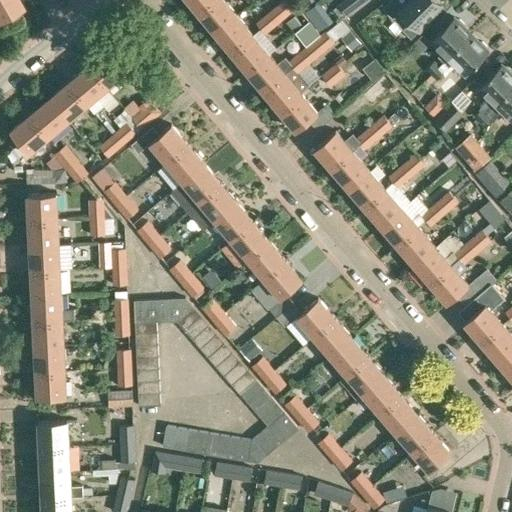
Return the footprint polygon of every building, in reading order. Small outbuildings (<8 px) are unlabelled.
[(18,0),(0,0),(0,19),(22,7),(18,0)] [(188,0),(199,12),(213,0),(188,0)] [(235,15),(223,0),(213,0),(199,12),(215,32),(235,15)] [(281,0),(256,22),(261,27),(288,4),(284,0),(281,0)] [(343,0),(338,4),(333,8),(340,18),(342,15),(343,16),(346,14),(347,15),(366,0),(343,0)] [(409,0),(400,9),(411,21),(403,29),(412,38),(420,29),(430,19),(428,17),(442,3),(438,0),(409,0)] [(288,4),(261,27),(266,33),(293,10),(288,4)] [(235,15),(215,32),(231,51),(252,34),(235,15)] [(448,55),(471,32),(454,15),(431,38),(448,55)] [(340,36),(349,29),(340,18),(326,30),(320,35),(308,20),(295,30),(307,45),(317,57),(335,42),(334,41),(340,36)] [(349,28),(349,29),(340,36),(350,48),(359,41),(349,28)] [(488,50),(471,32),(448,55),(448,56),(439,65),(431,73),(437,80),(444,73),(446,74),(457,64),(466,73),(488,50)] [(252,34),(231,51),(247,71),(268,54),(252,34)] [(298,72),(317,57),(307,45),(289,60),(288,61),(293,66),(294,67),(298,72)] [(107,48),(88,64),(106,86),(126,70),(107,48)] [(268,54),(247,71),(263,91),(293,66),(288,61),(289,60),(286,55),(276,63),(268,54)] [(435,60),(430,64),(426,69),(431,73),(439,65),(435,60)] [(322,74),(331,85),(346,73),(336,62),(322,74)] [(474,116),(478,120),(511,85),(511,72),(501,62),(479,86),(491,98),(486,102),(487,102),(474,116)] [(88,64),(68,80),(87,103),(95,112),(105,105),(97,95),(106,86),(88,64)] [(293,66),(263,91),(280,110),(301,93),(285,74),(294,67),(293,66)] [(363,94),(372,104),(393,85),(384,75),(363,94)] [(68,80),(49,97),(68,119),(87,103),(68,80)] [(458,93),(448,82),(424,105),(434,115),(458,93)] [(511,85),(478,120),(485,127),(498,114),(499,114),(503,110),(511,118),(511,85)] [(301,93),(280,110),(296,130),(309,119),(317,129),(336,114),(327,103),(317,112),(301,93)] [(142,129),(162,112),(149,96),(138,106),(141,110),(132,117),(142,129)] [(49,97),(30,113),(48,135),(68,119),(49,97)] [(447,130),(464,112),(452,101),(435,118),(447,130)] [(48,135),(30,113),(10,130),(29,152),(48,135)] [(370,125),(379,137),(393,125),(383,114),(370,125)] [(127,121),(113,133),(123,145),(136,133),(127,121)] [(138,153),(151,142),(166,160),(187,142),(171,123),(159,133),(153,126),(131,144),(138,153)] [(364,130),(357,136),(356,137),(360,142),(361,143),(365,148),(379,137),(370,125),(364,130)] [(315,147),(332,166),(360,142),(356,137),(357,136),(353,133),(345,139),(336,129),(315,147)] [(123,145),(113,133),(99,145),(109,156),(123,145)] [(456,145),(474,168),(475,169),(490,156),(470,133),(456,145)] [(187,142),(166,160),(183,179),(204,161),(187,142)] [(360,142),(332,166),(348,186),(369,167),(354,149),(361,143),(360,142)] [(66,144),(60,149),(83,177),(89,172),(66,144)] [(83,177),(60,149),(54,154),(77,181),(83,177)] [(389,175),(393,180),(421,157),(416,152),(389,175)] [(421,157),(393,180),(399,187),(426,164),(421,157)] [(204,161),(183,179),(183,180),(171,190),(187,209),(220,181),(204,161)] [(369,167),(348,186),(365,205),(386,187),(369,167)] [(104,190),(115,204),(127,194),(116,180),(104,190)] [(220,181),(187,209),(203,229),(237,200),(220,181)] [(511,185),(500,198),(511,210),(511,185)] [(386,187),(365,205),(381,224),(403,206),(386,187)] [(422,214),(426,219),(454,195),(449,190),(422,214)] [(28,193),(29,218),(59,217),(57,191),(28,193)] [(127,194),(115,204),(128,218),(139,209),(127,194)] [(454,195),(426,219),(432,225),(459,201),(454,195)] [(89,198),(90,215),(105,215),(104,198),(89,198)] [(237,200),(203,229),(204,229),(216,218),(232,237),(253,219),(237,200)] [(403,206),(381,224),(398,243),(419,225),(403,206)] [(105,215),(90,215),(91,235),(106,234),(105,215)] [(59,217),(29,218),(31,244),(60,242),(59,217)] [(253,219),(232,237),(238,244),(228,253),(237,263),(247,254),(249,257),(270,239),(253,219)] [(137,229),(148,242),(159,233),(148,220),(137,229)] [(419,225),(398,243),(415,263),(436,244),(419,225)] [(454,251),(460,257),(487,234),(482,228),(454,251)] [(159,233),(148,242),(160,257),(172,248),(159,233)] [(487,234),(460,257),(465,263),(492,240),(487,234)] [(270,239),(249,257),(265,276),(286,258),(270,239)] [(60,242),(31,244),(32,269),(61,268),(60,242)] [(436,244),(415,263),(431,282),(452,264),(436,244)] [(67,247),(68,263),(79,262),(79,247),(67,247)] [(111,248),(112,265),(127,264),(127,247),(111,248)] [(170,268),(181,281),(192,272),(181,258),(170,268)] [(269,307),(277,316),(294,302),(285,292),(303,277),(286,258),(265,276),(252,288),(268,308),(269,307)] [(127,264),(112,265),(113,284),(128,283),(127,264)] [(452,264),(431,282),(448,301),(469,283),(452,264)] [(61,268),(32,269),(33,294),(62,293),(61,268)] [(472,280),(481,291),(489,285),(492,282),(496,279),(487,268),(472,280)] [(192,272),(181,281),(193,296),(205,286),(192,272)] [(459,311),(466,320),(464,321),(481,340),(502,322),(491,309),(505,297),(492,282),(489,285),(481,291),(459,311)] [(62,293),(33,294),(34,320),(63,318),(63,319),(75,318),(74,308),(63,308),(62,293)] [(294,302),(277,316),(285,325),(298,315),(314,334),(336,316),(319,296),(302,311),(294,302)] [(133,300),(135,322),(156,321),(177,320),(193,306),(185,297),(133,300)] [(202,307),(214,321),(225,311),(213,297),(202,307)] [(114,298),(115,316),(130,315),(129,298),(114,298)] [(193,306),(177,320),(185,329),(201,315),(193,306)] [(387,318),(403,328),(408,321),(392,310),(387,318)] [(225,311),(214,321),(225,335),(237,325),(225,311)] [(130,315),(115,316),(116,334),(131,334),(130,315)] [(201,315),(185,329),(192,338),(209,324),(201,315)] [(336,316),(314,334),(331,353),(352,335),(336,316)] [(63,318),(34,320),(36,345),(65,344),(63,319),(63,318)] [(135,322),(135,334),(157,333),(156,321),(135,322)] [(511,333),(502,322),(481,340),(498,359),(511,347),(511,333)] [(209,324),(192,338),(200,347),(217,333),(209,324)] [(135,334),(136,346),(158,345),(157,333),(135,334)] [(217,333),(200,347),(208,356),(225,342),(217,333)] [(352,335),(331,353),(347,372),(369,354),(352,335)] [(250,360),(260,351),(250,340),(240,349),(250,360)] [(225,342),(208,356),(216,366),(233,351),(225,342)] [(65,344),(36,345),(37,370),(66,369),(65,344)] [(136,346),(136,358),(158,357),(158,345),(136,346)] [(511,347),(498,359),(511,375),(511,347)] [(116,349),(117,367),(132,366),(132,348),(116,349)] [(233,351),(216,366),(224,375),(241,360),(233,351)] [(369,354),(347,372),(364,392),(385,373),(369,354)] [(252,365),(263,378),(275,368),(264,355),(252,365)] [(136,358),(137,370),(159,369),(158,357),(136,358)] [(241,360),(224,375),(232,384),(249,370),(241,360)] [(132,366),(117,367),(118,385),(133,384),(132,366)] [(275,368),(263,378),(275,393),(287,383),(275,368)] [(66,369),(37,370),(38,396),(67,394),(66,369)] [(137,370),(137,381),(159,380),(159,369),(137,370)] [(249,370),(232,384),(240,393),(257,379),(249,370)] [(385,373),(364,392),(380,411),(402,393),(385,373)] [(264,387),(257,379),(240,393),(247,401),(264,387)] [(137,381),(138,393),(160,392),(159,380),(137,381)] [(264,387),(247,401),(254,409),(271,395),(264,387)] [(88,406),(109,405),(134,403),(133,389),(108,390),(108,392),(87,393),(88,406)] [(139,405),(160,404),(160,392),(138,393),(139,405)] [(402,393),(380,411),(397,430),(418,412),(402,393)] [(285,403),(296,417),(307,407),(296,394),(285,403)] [(271,395),(254,409),(261,417),(278,403),(271,395)] [(120,425),(120,442),(136,441),(134,403),(109,405),(110,426),(120,425)] [(278,403),(261,417),(268,425),(282,442),(299,428),(278,403)] [(307,407),(296,417),(308,431),(321,422),(307,407)] [(418,412),(397,430),(413,449),(435,431),(418,412)] [(39,420),(40,446),(70,444),(68,419),(39,420)] [(174,447),(177,426),(167,425),(163,445),(174,447)] [(274,448),(282,442),(268,425),(260,432),(274,448)] [(184,449),(188,428),(177,426),(174,447),(184,449)] [(195,451),(199,430),(188,428),(184,449),(195,451)] [(195,451),(206,453),(209,432),(199,430),(195,451)] [(435,431),(413,449),(414,450),(405,457),(413,466),(422,459),(430,469),(451,450),(435,431)] [(216,455),(220,433),(209,432),(206,453),(216,455)] [(266,455),(274,448),(260,432),(252,439),(266,455)] [(318,442),(329,455),(341,445),(329,432),(318,442)] [(227,456),(231,435),(220,433),(216,455),(227,456)] [(238,458),(241,437),(231,435),(227,456),(238,458)] [(266,455),(252,439),(241,437),(238,458),(258,462),(266,455)] [(136,441),(120,442),(121,461),(137,461),(136,441)] [(70,444),(40,446),(42,471),(71,470),(70,444)] [(341,445),(329,455),(341,469),(354,460),(341,445)] [(86,471),(85,448),(76,448),(77,472),(86,471)] [(166,467),(183,469),(185,455),(155,449),(151,470),(166,472),(166,467)] [(185,455),(183,469),(201,473),(203,458),(185,455)] [(103,468),(115,468),(115,461),(115,459),(102,459),(103,468)] [(214,475),(233,478),(235,463),(217,460),(214,475)] [(235,463),(233,478),(251,481),(253,466),(235,463)] [(264,483),(283,486),(285,471),(267,468),(264,483)] [(42,471),(43,497),(50,496),(72,495),(72,496),(84,495),(84,488),(83,484),(72,485),(71,470),(42,471)] [(351,480),(363,494),(374,484),(362,470),(351,480)] [(285,471),(283,486),(301,489),(303,474),(285,471)] [(121,475),(117,493),(133,492),(136,479),(121,475)] [(314,494),(332,500),(334,485),(319,480),(314,494)] [(384,489),(386,497),(374,484),(363,494),(374,508),(386,498),(388,503),(407,496),(404,483),(384,489)] [(334,485),(332,500),(349,505),(352,511),(362,511),(369,505),(354,491),(334,485)] [(128,511),(133,492),(117,493),(113,510),(118,511),(128,511)] [(50,496),(43,497),(43,511),(72,511),(72,496),(72,495),(50,496)]
